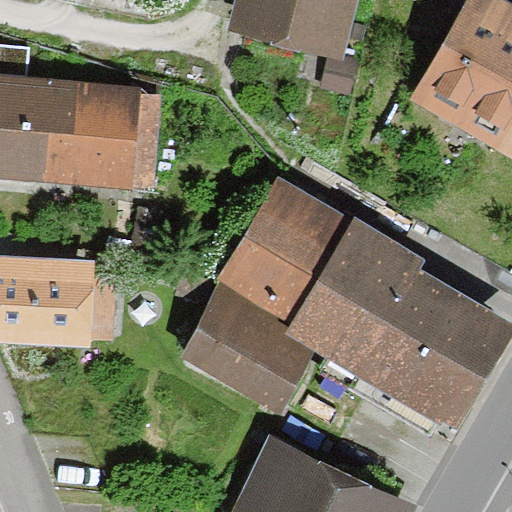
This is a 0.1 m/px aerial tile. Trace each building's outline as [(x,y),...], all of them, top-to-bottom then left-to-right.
[(252,0),(246,22),(328,43),(338,0),(252,0)] [(511,29),(471,6),(430,79),(511,126),(511,29)] [(0,155),(150,169),(155,105),(72,98),(73,80),(26,76),(29,46),(0,43),(0,155)] [(280,188),(231,271),(339,335),(321,366),(430,430),(448,400),(452,402),(495,328),(410,278),(416,268),(280,188)] [(0,329),(107,335),(110,274),(0,268),(0,329)] [(215,300),(185,352),(272,401),(302,349),(215,300)] [(392,511),(403,492),(276,428),(255,469),(271,477),(252,511),(392,511)]
